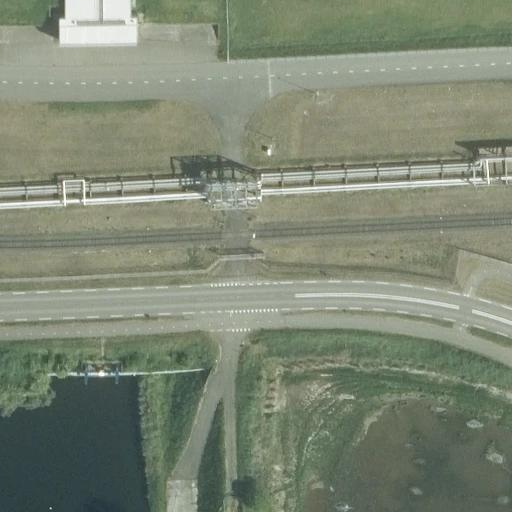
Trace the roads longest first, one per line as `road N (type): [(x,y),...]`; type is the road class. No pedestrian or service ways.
road 1 (tertiary): [(511,324),(408,299),(331,295),(0,307)]
road 2 (unclassified): [(511,69),(229,84),(0,81)]
